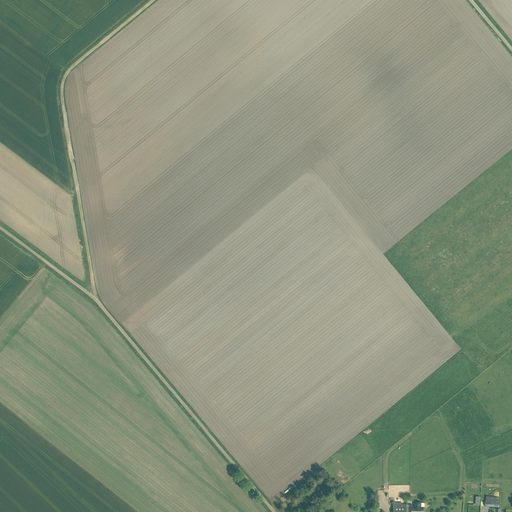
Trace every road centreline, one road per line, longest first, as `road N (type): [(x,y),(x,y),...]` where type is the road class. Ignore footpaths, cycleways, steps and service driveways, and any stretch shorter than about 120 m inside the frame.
road 1 (unclassified): [(274,511),(95,299),(0,227)]
road 2 (track): [(95,299),(62,81),(152,0)]
road 3 (track): [(386,492),(386,453),(435,414),(462,465),(459,490),(389,490)]
